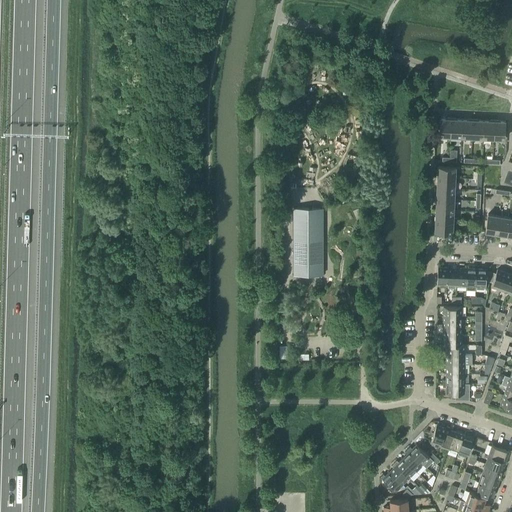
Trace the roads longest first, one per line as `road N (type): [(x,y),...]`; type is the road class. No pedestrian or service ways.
road 1 (motorway): [(37,511),(54,0)]
road 2 (motorway): [(11,511),(26,0)]
